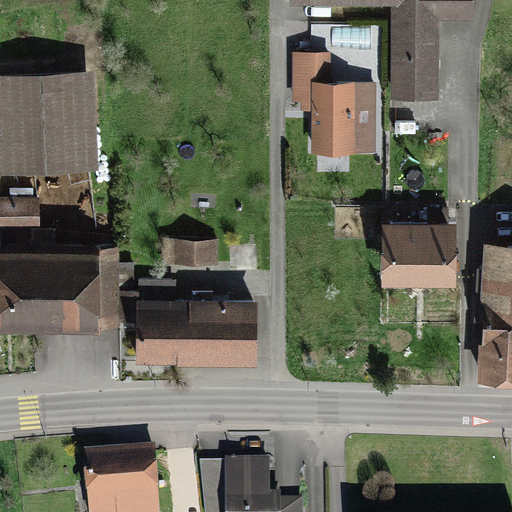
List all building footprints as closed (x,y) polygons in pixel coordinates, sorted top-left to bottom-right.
[(388,0),(389,90),(429,90),(428,13),(467,13),(467,0),(388,0)] [(322,52),(288,53),(288,103),(309,103),(309,78),(323,78),(322,52)] [(86,67),(0,68),(0,162),(88,162),(86,67)] [(349,102),(309,103),(310,147),(370,146),(369,81),(349,81),(349,102)] [(35,191),(0,191),(0,226),(35,226),(35,191)] [(447,220),(374,220),(374,274),(447,274),(447,220)] [(511,238),(477,238),(473,375),(511,375),(511,238)] [(85,246),(0,247),(0,326),(86,325),(85,246)] [(247,297),(127,297),(127,359),(247,360),(247,297)] [(148,511),(147,450),(78,452),(79,511),(148,511)] [(223,465),(220,511),(270,511),(271,493),(262,492),(263,466),(223,465)]
